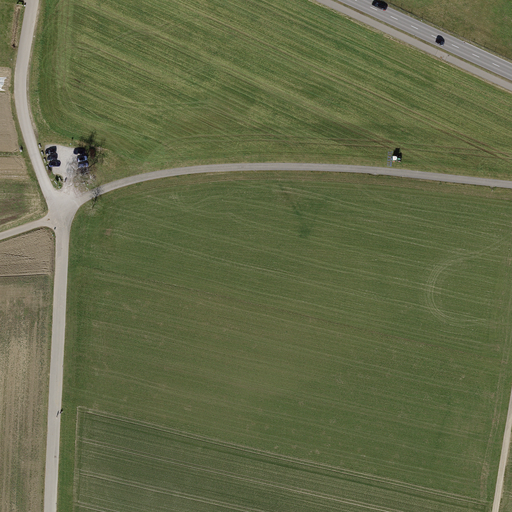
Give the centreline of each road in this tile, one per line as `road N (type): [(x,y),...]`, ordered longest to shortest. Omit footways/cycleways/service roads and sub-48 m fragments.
road 1 (residential): [(58,214),(147,174),(210,166),(324,164),(511,183)]
road 2 (unclassified): [(49,511),(58,214)]
road 3 (unclassified): [(58,214),(22,115),(32,0)]
road 4 (tertiary): [(511,72),(358,0)]
